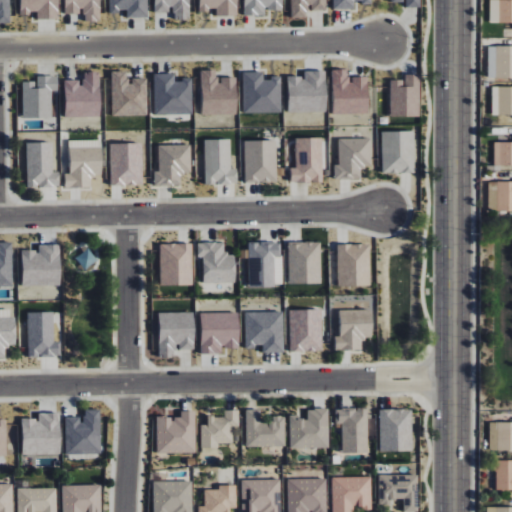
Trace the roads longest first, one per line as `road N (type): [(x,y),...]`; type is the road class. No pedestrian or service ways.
road 1 (secondary): [(455,0),(454,511)]
road 2 (residential): [(455,380),(0,386)]
road 3 (residential): [(385,210),(0,214)]
road 4 (residential): [(383,39),(0,48)]
road 5 (residential): [(124,511),(123,214)]
